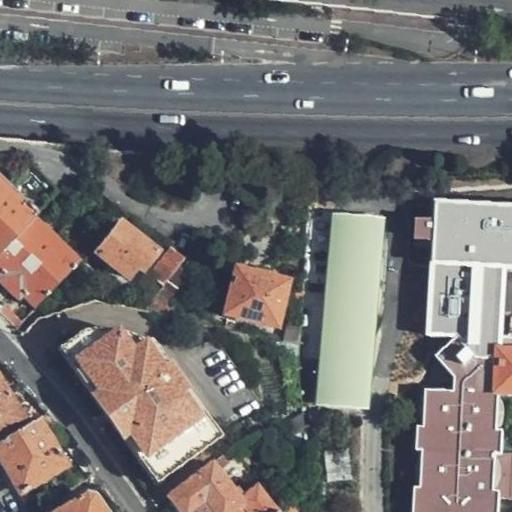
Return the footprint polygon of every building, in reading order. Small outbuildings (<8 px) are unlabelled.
[(0,255),(4,251),(33,221),(0,188),(0,255)] [(334,219),(318,400),(363,405),(379,224),(334,219)] [(55,241),(33,221),(4,251),(0,255),(0,272),(4,276),(0,279),(0,281),(6,287),(11,292),(18,298),(22,294),(38,309),(78,264),(55,241)] [(143,273),(158,253),(121,225),(98,254),(130,279),(138,269),(143,273)] [(61,232),(55,241),(78,264),(86,256),(61,232)] [(178,268),(184,259),(172,248),(150,278),(162,287),(178,268)] [(162,287),(156,294),(168,303),(188,277),(178,268),(162,287)] [(276,327),(287,283),(237,271),(226,315),(276,327)] [(301,291),(291,289),(288,303),(299,305),(300,299),(301,291)] [(168,303),(156,294),(143,311),(164,316),(172,306),(168,303)] [(26,322),(3,300),(0,303),(0,313),(18,330),(26,322)] [(221,437),(167,362),(161,366),(145,343),(147,341),(145,340),(141,338),(136,335),(131,333),(126,331),(120,330),(116,329),(111,328),(105,329),(101,328),(94,329),(89,329),(85,331),(82,331),(65,344),(96,387),(89,392),(103,412),(110,422),(124,441),(131,436),(162,479),(221,437)] [(511,352),(500,352),(499,361),(478,359),(457,338),(438,355),(454,374),(453,391),(423,389),(421,423),(412,423),(411,449),(420,449),(417,486),(409,486),(408,505),(414,511),(498,511),(500,495),(511,495),(511,352)] [(147,341),(145,343),(161,366),(167,362),(166,360),(164,357),(162,355),(160,352),(158,350),(155,348),(152,345),(150,343),(147,341)] [(65,344),(58,348),(61,353),(89,392),(96,387),(65,344)] [(294,361),(294,359),(280,356),(282,375),(296,374),(294,361)] [(0,437),(27,422),(0,380),(0,437)] [(301,414),(286,421),(288,437),(304,435),(301,414)] [(66,468),(39,421),(19,432),(4,441),(0,443),(0,457),(9,473),(21,494),(66,468)] [(333,448),(348,447),(346,432),(332,433),(333,448)] [(162,479),(131,436),(124,441),(155,484),(162,479)] [(228,465),(222,456),(212,465),(218,473),(228,465)] [(239,500),(212,465),(169,498),(178,511),(278,511),(258,486),(239,500)] [(104,511),(90,492),(56,511),(104,511)]
